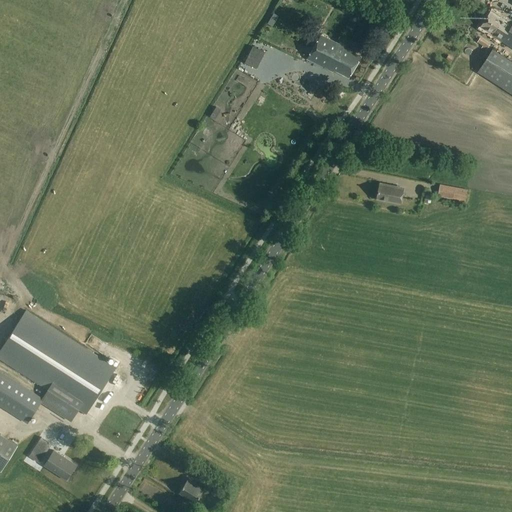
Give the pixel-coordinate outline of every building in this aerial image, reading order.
[(511,47),(511,24),(491,11),(481,26),(493,34),(493,35),(511,47)] [(321,36),(307,59),(332,72),(333,70),(349,77),(361,57),(354,54),(355,52),(321,36)] [(511,62),(492,49),(478,72),(511,93),(511,62)] [(314,102),(319,93),(297,83),(302,72),(294,68),(285,88),(302,95),(301,97),(314,102)] [(380,184),(377,199),(401,204),(404,189),(380,184)] [(441,185),(439,196),(466,201),(468,190),(441,185)] [(0,351),(0,359),(49,391),(44,399),(0,371),(0,406),(28,424),(41,403),(71,422),(79,410),(87,415),(116,368),(26,311),(0,351)] [(135,352),(132,356),(139,360),(142,356),(135,352)] [(0,470),(1,471),(10,458),(17,446),(0,435),(0,470)] [(54,451),(44,466),(67,480),(76,465),(54,451)] [(195,503),(203,490),(188,480),(180,493),(195,503)]
